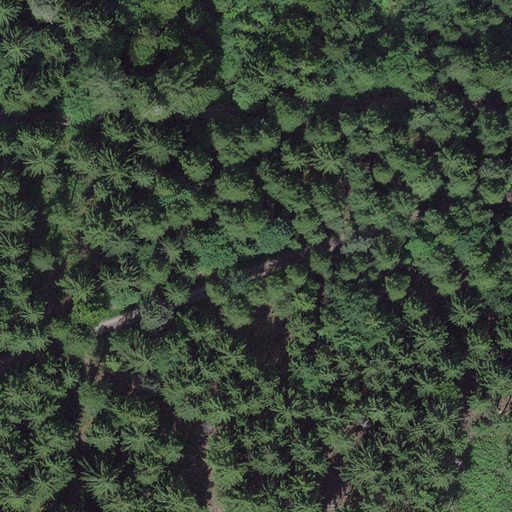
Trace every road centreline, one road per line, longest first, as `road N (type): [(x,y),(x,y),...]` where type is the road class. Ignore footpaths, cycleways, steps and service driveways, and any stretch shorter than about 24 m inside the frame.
road 1 (track): [(511,198),(436,211),(325,246),(0,363)]
road 2 (track): [(0,115),(39,121),(481,102),(511,109)]
